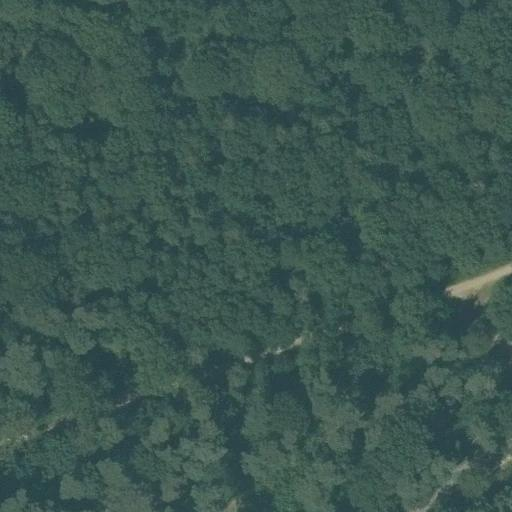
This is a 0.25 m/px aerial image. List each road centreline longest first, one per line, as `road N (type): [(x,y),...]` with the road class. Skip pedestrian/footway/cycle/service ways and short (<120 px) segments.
road 1 (track): [(511,256),(0,434)]
road 2 (track): [(0,235),(189,366)]
